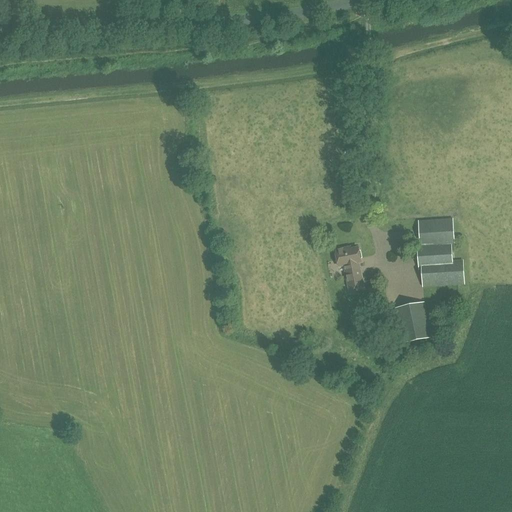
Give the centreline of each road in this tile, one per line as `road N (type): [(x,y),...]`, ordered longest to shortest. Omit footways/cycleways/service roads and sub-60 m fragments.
road 1 (tertiary): [(0,26),(331,0)]
road 2 (unclassified): [(364,205),(366,0)]
